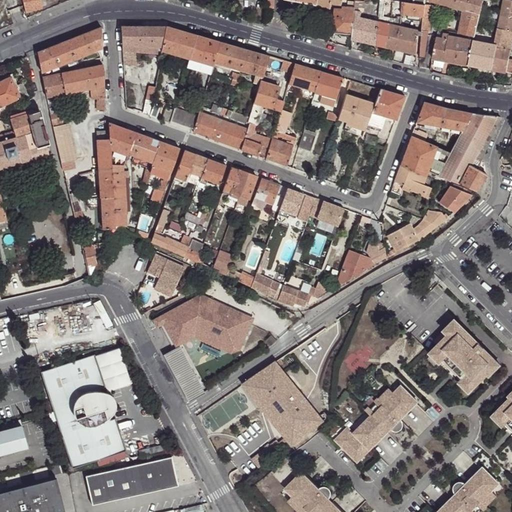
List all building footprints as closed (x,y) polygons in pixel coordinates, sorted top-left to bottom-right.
[(35,0),(24,2),(26,13),(42,8),(40,0),(35,0)] [(317,0),(317,6),(331,8),(332,4),(332,1),(342,3),(342,0),(317,0)] [(355,10),(355,12),(362,13),(363,12),(365,2),(358,1),(355,0),(355,10)] [(465,10),(480,14),(482,0),(430,0),(431,1),(465,10)] [(511,18),(511,1),(506,0),(503,0),(501,16),(511,18)] [(425,17),(426,5),(415,4),(403,3),(403,8),(403,14),(425,17)] [(303,11),(314,14),(316,9),(317,6),(305,4),(303,11)] [(434,6),(426,5),(425,17),(425,19),(433,20),(434,6)] [(333,33),(353,34),(355,12),(355,10),(343,9),(343,11),(335,10),(333,33)] [(383,23),(391,25),(392,19),(384,17),(385,9),(380,9),(379,22),(383,23)] [(460,34),(475,37),(480,14),(465,10),(460,34)] [(375,45),(377,45),(379,22),(361,18),(362,13),(355,12),(353,34),(353,40),(375,45)] [(511,31),(511,18),(501,16),(499,29),(511,31)] [(379,46),(386,47),(391,25),(383,23),(379,22),(377,45),(379,46)] [(425,24),(424,31),(429,32),(431,32),(432,25),(425,24)] [(386,47),(396,50),(402,27),(398,27),(391,25),(386,47)] [(101,26),(38,52),(42,71),(47,69),(102,47),(101,26)] [(121,26),(122,43),(129,44),(146,46),(145,26),(121,26)] [(167,26),(145,26),(146,46),(158,46),(163,47),(167,26)] [(196,35),(167,26),(163,47),(162,51),(189,59),(196,35)] [(402,27),(396,50),(417,54),(419,32),(402,27)] [(511,48),(511,44),(511,31),(499,29),(496,45),(497,46),(511,48)] [(433,59),(469,66),(474,41),(449,36),(450,35),(444,34),(443,39),(437,38),(433,59)] [(220,42),(196,35),(189,59),(213,66),(214,62),(220,42)] [(491,70),(497,46),(496,45),(474,41),(469,66),(491,70)] [(268,56),(220,42),(214,62),(259,75),(262,76),(268,56)] [(509,59),(511,48),(497,46),(491,70),(492,70),(507,73),(509,59)] [(122,50),(123,66),(138,66),(138,51),(129,50),(122,50)] [(213,66),(189,59),(187,66),(211,73),(213,66)] [(293,63),(282,60),(281,65),(291,69),(293,63)] [(320,71),(295,63),(288,84),(314,91),(320,71)] [(104,84),(103,65),(61,73),(65,93),(90,88),(104,84)] [(344,78),(320,71),(314,91),(314,93),(321,95),(319,102),(335,107),(337,100),(335,99),(340,82),(342,83),(344,78)] [(65,93),(61,73),(43,77),(46,97),(65,93)] [(240,75),(232,73),(230,78),(239,81),(240,75)] [(11,78),(0,82),(0,105),(4,104),(20,97),(15,86),(11,78)] [(261,81),(254,102),(263,105),(275,109),(278,100),(275,98),(278,87),(261,81)] [(22,83),(15,86),(20,97),(27,93),(22,83)] [(105,98),(104,84),(90,88),(90,99),(96,99),(105,98)] [(152,101),(155,87),(149,85),(146,100),(152,101)] [(405,96),(380,89),(375,103),(371,112),(380,115),(396,120),(405,96)] [(321,95),(314,93),(312,100),(319,102),(321,95)] [(375,103),(345,95),(338,118),(347,121),(366,126),(371,112),(375,103)] [(105,109),(105,98),(96,99),(96,110),(105,109)] [(149,116),(152,101),(146,100),(146,99),(143,114),(149,116)] [(250,117),(248,123),(257,125),(261,113),(263,105),(254,102),(250,117)] [(416,122),(462,130),(470,113),(446,108),(424,102),(416,122)] [(160,105),(153,104),(150,115),(156,118),(160,105)] [(226,116),(228,109),(213,104),(211,110),(226,116)] [(172,109),(165,107),(162,120),(168,122),(172,109)] [(49,111),(52,124),(60,123),(59,114),(62,114),(61,108),(53,110),(49,111)] [(198,117),(174,108),(170,121),(194,130),(198,117)] [(23,135),(30,159),(48,154),(36,110),(26,114),(13,119),(11,122),(11,124),(13,130),(15,137),(23,135)] [(229,117),(248,124),(248,123),(250,117),(232,111),(229,117)] [(246,129),(199,112),(198,117),(194,130),(194,132),(206,137),(218,141),(240,150),(243,139),(246,129)] [(337,115),(328,112),(326,119),(335,122),(337,115)] [(380,115),(371,112),(366,126),(367,126),(370,127),(369,129),(375,130),(380,115)] [(266,115),(261,113),(257,125),(263,126),(266,115)] [(458,138),(451,152),(439,175),(461,185),(468,171),(470,167),(474,159),(496,117),(470,113),(462,130),(460,134),(458,138)] [(289,118),(279,114),(276,127),(284,130),(289,118)] [(500,117),(496,117),(474,159),(480,163),(500,117)] [(363,136),(366,126),(347,121),(344,130),(363,136)] [(110,138),(111,149),(113,150),(128,156),(128,154),(136,132),(109,122),(110,130),(110,138)] [(246,129),(243,139),(260,145),(262,137),(254,134),(257,125),(248,123),(248,124),(246,129)] [(76,160),(67,124),(53,128),(57,142),(57,145),(63,171),(76,168),(74,160),(76,160)] [(265,128),(257,125),(254,134),(262,137),(265,128)] [(0,141),(15,137),(13,130),(0,134),(0,141)] [(96,139),(110,138),(110,130),(109,130),(96,131),(96,139)] [(283,134),(275,130),(273,135),(275,135),(294,142),(295,138),(283,134)] [(413,130),(411,136),(425,141),(427,134),(420,131),(418,132),(413,130)] [(134,156),(153,163),(160,141),(136,132),(128,154),(134,156)] [(299,148),(310,152),(315,137),(303,134),(299,148)] [(430,142),(433,143),(436,136),(431,134),(428,141),(430,142)] [(0,168),(30,159),(23,135),(15,137),(0,141),(0,168)] [(411,136),(401,164),(427,175),(428,170),(437,146),(432,144),(429,143),(425,141),(411,136)] [(269,139),(262,137),(260,145),(261,145),(267,147),(269,139)] [(99,168),(112,168),(112,164),(111,154),(111,153),(111,149),(110,138),(96,139),(99,168)] [(240,150),(258,156),(261,145),(260,145),(243,139),(240,150)] [(274,140),(272,139),(266,159),(287,166),(293,147),(274,140)] [(171,172),(180,149),(160,141),(153,163),(152,165),(167,171),(171,172)] [(258,156),(263,158),(267,147),(261,145),(258,156)] [(451,152),(437,146),(428,170),(439,175),(451,152)] [(195,154),(185,150),(175,177),(186,181),(189,173),(195,154)] [(111,154),(112,164),(123,166),(126,161),(111,154)] [(208,159),(195,154),(189,173),(191,173),(202,177),(208,159)] [(502,166),(506,166),(509,159),(511,155),(509,154),(502,166)] [(146,168),(151,170),(151,169),(152,165),(153,163),(134,156),(132,162),(146,168)] [(226,166),(208,159),(202,177),(201,178),(207,180),(219,185),(226,166)] [(123,166),(112,164),(112,168),(114,196),(125,196),(125,195),(125,194),(124,178),(124,172),(123,166)] [(401,164),(394,182),(404,185),(406,179),(423,185),(423,184),(427,175),(401,164)] [(152,165),(151,169),(164,174),(164,173),(166,173),(167,171),(152,165)] [(482,173),(470,167),(468,171),(480,177),(482,173)] [(101,198),(113,196),(114,196),(112,168),(99,168),(98,168),(100,198),(101,198)] [(143,184),(147,185),(151,170),(146,168),(143,184)] [(232,168),(222,193),(227,195),(229,191),(231,192),(239,171),(232,168)] [(155,198),(161,200),(170,175),(171,172),(167,171),(166,173),(164,173),(164,174),(155,198)] [(231,192),(240,195),(248,174),(239,171),(231,192)] [(468,171),(461,185),(475,191),(487,175),(482,173),(480,177),(468,171)] [(201,178),(202,177),(191,173),(188,183),(197,186),(197,185),(198,186),(200,183),(201,178)] [(248,174),(240,195),(249,199),(257,177),(248,174)] [(262,179),(255,198),(267,202),(273,204),(274,204),(277,195),(280,186),(262,179)] [(432,187),(423,184),(423,185),(406,179),(404,185),(403,186),(428,196),(432,187)] [(453,183),(452,186),(472,195),(474,193),(453,183)] [(452,186),(451,186),(439,202),(454,213),(459,209),(472,195),(452,186)] [(284,198),(281,207),(297,213),(303,194),(288,189),(284,198)] [(46,196),(50,211),(59,209),(56,194),(46,196)] [(240,195),(237,203),(246,206),(249,199),(240,195)] [(271,210),(279,212),(281,207),(284,198),(277,195),(274,204),(273,204),(271,210)] [(39,214),(50,211),(46,196),(36,199),(39,214)] [(106,229),(115,228),(116,228),(115,225),(114,196),(113,196),(101,198),(103,229),(106,229)] [(114,196),(115,225),(122,225),(126,226),(127,226),(126,211),(125,196),(114,196)] [(307,223),(315,199),(306,196),(297,219),(307,223)] [(255,198),(253,206),(264,209),(267,202),(255,198)] [(71,203),(73,211),(85,208),(83,201),(71,203)] [(279,212),(278,214),(288,218),(289,216),(295,218),(297,213),(281,207),(279,212)] [(163,209),(159,219),(165,221),(169,211),(163,209)] [(430,210),(424,220),(439,225),(447,218),(445,216),(442,213),(438,215),(430,210)] [(73,213),(78,230),(84,228),(80,212),(73,213)] [(196,216),(187,212),(184,220),(193,224),(196,216)] [(159,236),(163,227),(165,221),(159,219),(153,234),(159,236)] [(439,225),(424,220),(419,227),(420,228),(414,232),(419,241),(423,239),(439,225)] [(170,222),(167,227),(177,231),(180,226),(170,222)] [(414,232),(413,230),(410,224),(389,236),(397,252),(419,241),(414,232)] [(150,242),(197,262),(200,254),(204,244),(192,240),(189,248),(166,238),(165,239),(159,236),(153,234),(150,242)] [(385,248),(385,245),(378,246),(370,243),(365,256),(371,258),(370,257),(385,248)] [(82,249),(89,277),(95,264),(92,247),(82,249)] [(266,248),(260,263),(266,266),(269,259),(267,258),(270,250),(266,248)] [(386,259),(385,248),(370,257),(371,258),(374,266),(386,259)] [(349,250),(345,262),(366,270),(374,266),(371,258),(365,256),(349,250)] [(157,285),(174,293),(185,268),(156,255),(148,272),(156,276),(157,272),(161,274),(160,278),(157,285)] [(345,262),(337,283),(341,285),(366,270),(345,262)] [(429,267),(425,271),(432,278),(435,274),(429,267)] [(230,268),(227,276),(238,281),(242,274),(230,268)] [(258,271),(251,291),(278,303),(278,300),(280,297),(284,286),(285,282),(258,271)] [(0,284),(0,292),(9,291),(8,283),(0,284)] [(318,284),(315,292),(323,295),(331,290),(318,284)] [(155,289),(172,297),(174,293),(157,285),(155,289)] [(284,286),(280,297),(293,302),(295,300),(297,291),(284,286)] [(307,294),(306,298),(307,304),(313,301),(323,295),(315,292),(309,290),(307,294)] [(307,294),(297,291),(295,300),(306,298),(307,294)] [(157,328),(164,324),(162,320),(196,302),(198,305),(202,303),(205,297),(200,295),(153,320),(157,328)] [(164,324),(176,346),(195,336),(231,354),(239,351),(251,326),(234,318),(236,312),(205,297),(202,303),(198,305),(196,302),(162,320),(164,324)] [(280,297),(278,300),(282,302),(291,305),(300,306),(307,304),(306,298),(295,300),(293,302),(280,297)] [(253,320),(236,312),(234,318),(251,326),(253,320)] [(429,342),(433,346),(454,324),(450,320),(429,342)] [(433,346),(430,350),(470,389),(484,375),(488,370),(485,367),(492,360),(454,324),(433,346)] [(189,401),(204,393),(181,350),(176,353),(174,350),(164,355),(189,401)] [(430,350),(426,355),(436,364),(438,363),(457,381),(455,383),(466,393),(470,389),(430,350)] [(95,355),(41,372),(72,469),(126,452),(115,419),(111,421),(110,417),(112,416),(114,413),(108,393),(105,392),(102,392),(101,389),(105,388),(95,355)] [(492,360),(485,367),(488,370),(484,375),(485,376),(497,365),(492,360)] [(323,421),(276,362),(243,385),(291,445),(323,421)] [(346,430),(333,443),(356,465),(415,403),(398,387),(391,395),(369,418),(373,422),(363,432),(359,429),(351,436),(346,430)] [(363,413),(369,418),(391,395),(387,390),(376,401),(375,400),(363,413)] [(111,395),(108,393),(114,413),(114,412),(116,407),(115,401),(113,397),(111,395)] [(507,397),(494,412),(511,429),(511,393),(507,397)] [(511,429),(494,412),(490,416),(500,426),(502,424),(511,433),(511,429)] [(369,418),(359,429),(363,432),(373,422),(369,418)] [(22,428),(0,433),(0,453),(27,446),(22,428)] [(256,468),(280,455),(274,444),(250,458),(256,468)] [(172,459),(86,478),(92,507),(178,488),(172,459)] [(481,468),(438,511),(462,511),(464,510),(465,511),(470,511),(491,491),(498,483),(481,468)] [(284,492),(291,499),(303,511),(335,511),(300,476),(284,492)] [(64,511),(56,478),(0,492),(0,511),(64,511)] [(491,491),(470,511),(480,511),(486,507),(485,506),(495,495),(491,491)] [(303,511),(291,499),(287,504),(294,511),(303,511)]
